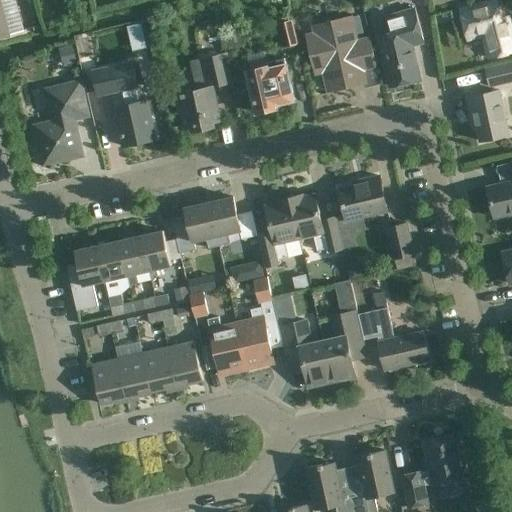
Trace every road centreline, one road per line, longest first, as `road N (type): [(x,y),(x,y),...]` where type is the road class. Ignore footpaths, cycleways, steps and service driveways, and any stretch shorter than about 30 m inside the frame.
road 1 (residential): [(486,385),(422,118),(10,212)]
road 2 (residential): [(74,442),(10,212)]
road 3 (residential): [(287,429),(242,410),(74,442)]
road 4 (residential): [(287,429),(486,385)]
road 5 (residential): [(191,511),(262,495),(287,429)]
